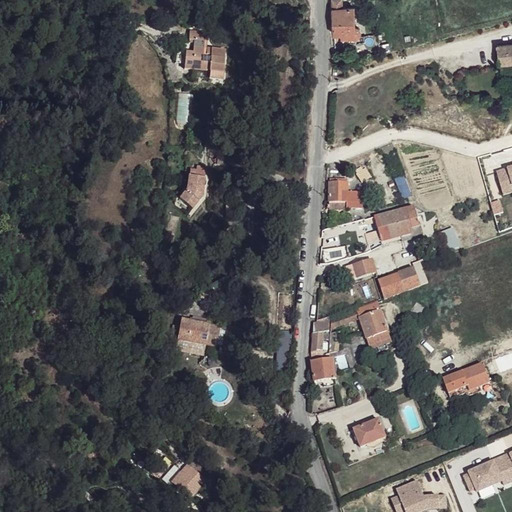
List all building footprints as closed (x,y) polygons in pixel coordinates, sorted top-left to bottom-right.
[(336,8),(336,18),(346,18),(345,7),(336,8)] [(360,37),(358,37),(358,17),(346,18),(336,18),(336,45),(344,45),(344,47),(360,47),(363,45),(363,39),(360,37)] [(194,30),(193,39),(199,40),(210,41),(208,31),(194,30)] [(199,40),(199,48),(210,50),(210,41),(199,40)] [(187,53),(186,70),(211,72),(213,72),(210,50),(199,48),(198,53),(187,53)] [(210,50),(213,72),(225,73),(226,51),(210,50)] [(511,52),(499,54),(501,73),(511,71),(511,52)] [(213,72),(213,80),(224,81),(225,73),(213,72)] [(331,179),(331,204),(349,204),(349,192),(349,180),(331,179)] [(349,204),(349,209),(363,209),(365,194),(349,192),(349,204)] [(187,213),(179,221),(191,232),(202,220),(206,202),(190,199),(187,213)] [(399,225),(403,237),(416,235),(410,210),(388,216),(389,226),(399,225)] [(373,237),(376,244),(403,237),(399,225),(389,226),(388,216),(371,220),(375,235),(373,237)] [(441,231),(448,250),(459,245),(453,227),(441,231)] [(351,267),(354,281),(359,279),(379,272),(376,260),(351,267)] [(416,268),(401,274),(406,293),(422,287),(416,268)] [(401,274),(382,281),(387,299),(406,293),(401,274)] [(354,281),(346,282),(349,295),(361,291),(359,279),(354,281)] [(332,325),(332,329),(361,319),(383,310),(380,305),(332,321),(332,325)] [(383,310),(361,319),(374,347),(392,340),(383,310)] [(184,320),(181,342),(206,347),(209,336),(222,338),(223,327),(184,320)] [(332,333),(332,329),(332,325),(317,325),(315,352),(324,353),(325,333),(332,333)] [(332,333),(331,352),(339,351),(339,332),(332,333)] [(209,336),(206,347),(220,349),(222,338),(209,336)] [(511,354),(496,361),(501,374),(511,369),(511,354)] [(337,360),(316,363),(320,383),(338,379),(337,360)] [(464,374),(470,387),(490,379),(485,367),(464,374)] [(445,382),(452,401),(467,394),(482,388),(492,384),(490,379),(470,387),(464,374),(445,382)] [(482,388),(467,394),(470,399),(483,393),(482,388)] [(376,419),(352,429),(359,447),(384,438),(376,419)] [(511,451),(461,469),(469,492),(504,480),(504,479),(511,476),(511,451)] [(191,468),(176,484),(192,499),(202,488),(201,486),(206,480),(191,468)] [(418,478),(395,487),(398,495),(390,498),(396,511),(405,511),(408,511),(421,511),(442,503),(437,490),(425,495),(418,478)]
